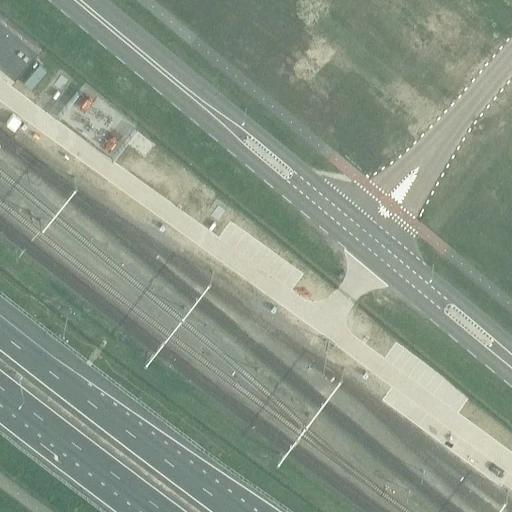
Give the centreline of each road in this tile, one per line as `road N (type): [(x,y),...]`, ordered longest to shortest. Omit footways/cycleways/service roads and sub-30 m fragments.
road 1 (unclassified): [(131,48),(511,375)]
road 2 (unclassified): [(511,350),(251,132),(131,48)]
road 3 (motorway): [(245,511),(0,323)]
road 4 (motorway): [(0,386),(163,511)]
